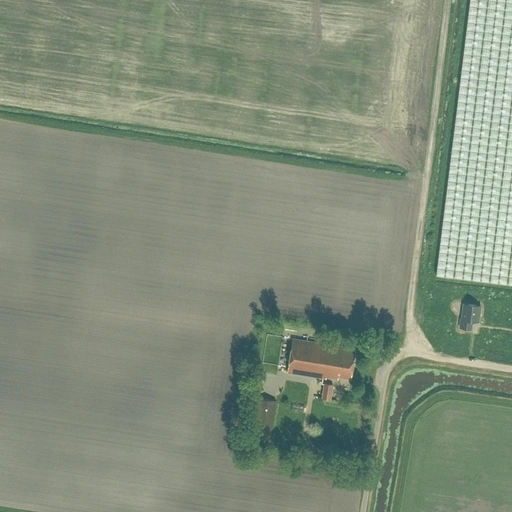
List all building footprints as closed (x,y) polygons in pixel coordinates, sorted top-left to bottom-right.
[(511,0),(469,0),(436,276),(511,285),(511,0)] [(478,321),(480,306),(463,303),(461,319),(459,328),(471,329),(472,321),(478,321)] [(290,354),(353,364),(356,349),(292,339),(290,352),(290,354)] [(290,354),(290,352),(280,350),(277,371),(287,373),(329,379),(330,378),(337,379),(338,377),(351,379),(353,364),(290,354)] [(321,398),(330,400),(331,395),(333,385),(324,383),(321,398)] [(270,442),(277,401),(258,398),(251,439),(270,442)]
